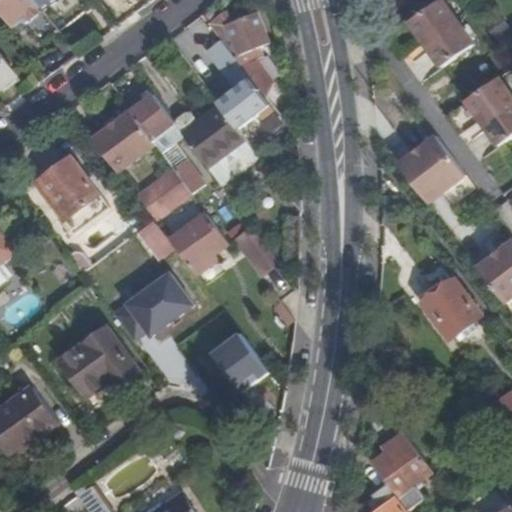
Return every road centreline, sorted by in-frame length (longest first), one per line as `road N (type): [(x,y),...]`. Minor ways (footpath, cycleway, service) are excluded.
road 1 (secondary): [(344,249),(331,389),(300,511)]
road 2 (secondary): [(301,0),(344,249)]
road 3 (secondary): [(344,249),(356,157),(329,0)]
road 4 (residential): [(0,146),(198,0)]
